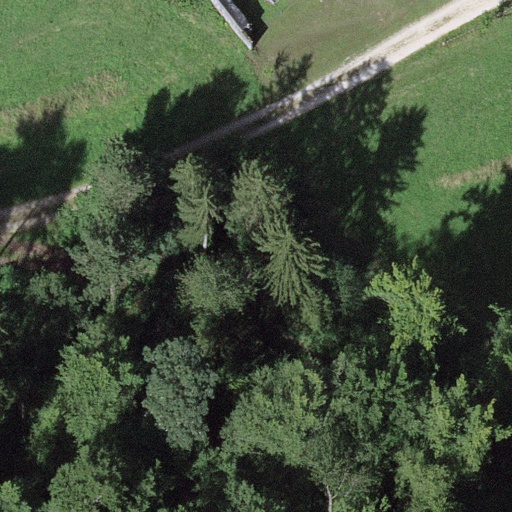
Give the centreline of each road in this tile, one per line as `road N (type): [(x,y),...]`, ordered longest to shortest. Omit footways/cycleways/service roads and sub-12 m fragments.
road 1 (track): [(0,236),(266,344),(511,473)]
road 2 (track): [(0,231),(165,170),(486,0)]
